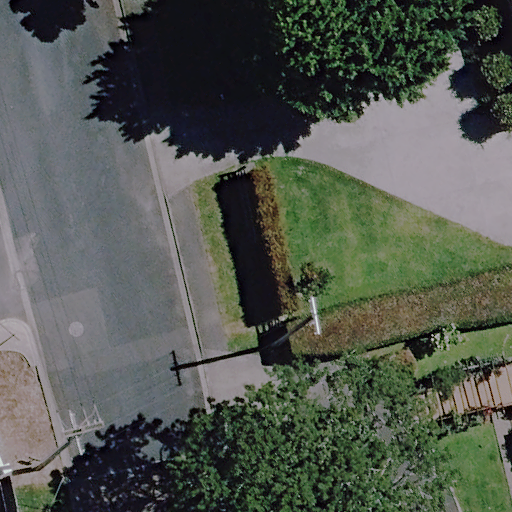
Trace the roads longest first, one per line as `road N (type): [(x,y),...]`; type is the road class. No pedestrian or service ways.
road 1 (residential): [(170,511),(96,198)]
road 2 (residential): [(96,198),(48,0)]
